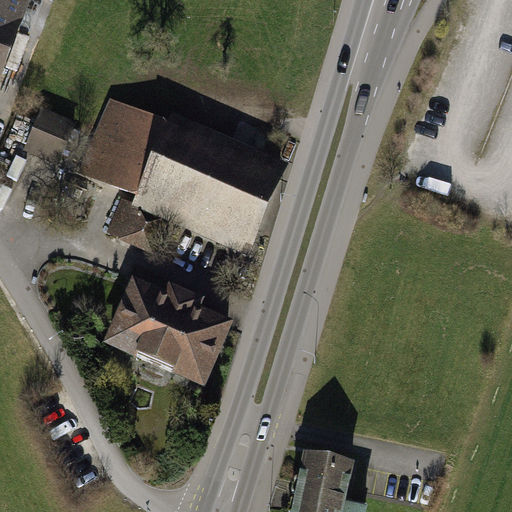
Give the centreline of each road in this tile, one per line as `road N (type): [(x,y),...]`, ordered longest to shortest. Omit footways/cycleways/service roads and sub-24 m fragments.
road 1 (primary): [(221,511),(377,0)]
road 2 (residential): [(0,255),(125,484),(172,511)]
